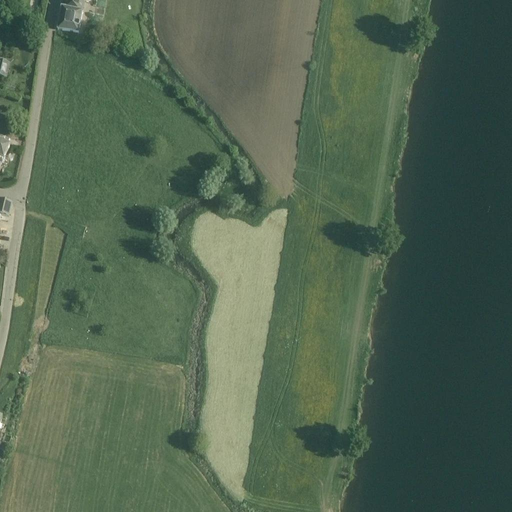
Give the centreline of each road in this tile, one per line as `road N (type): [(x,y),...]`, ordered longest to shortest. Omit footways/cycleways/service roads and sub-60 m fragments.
road 1 (tertiary): [(20,201),(54,0)]
road 2 (tertiary): [(0,338),(20,201)]
